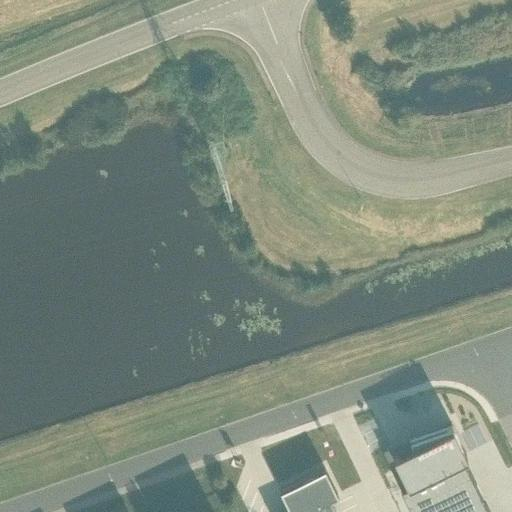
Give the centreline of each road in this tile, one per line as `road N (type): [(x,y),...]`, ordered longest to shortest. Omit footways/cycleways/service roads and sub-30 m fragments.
road 1 (unclassified): [(12,511),(481,349)]
road 2 (unclassified): [(511,161),(407,180),(355,167),(309,123),(258,0)]
road 3 (secondary): [(0,94),(235,0)]
